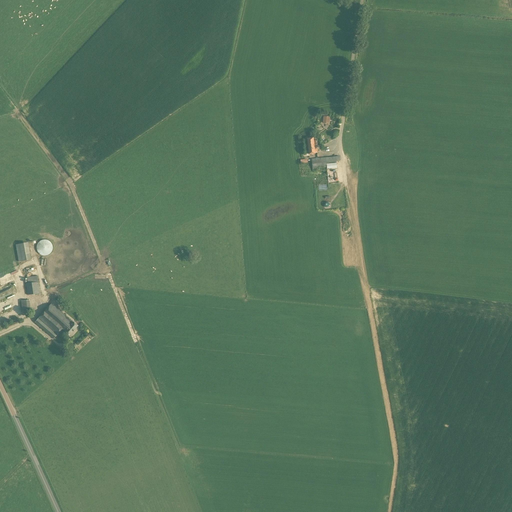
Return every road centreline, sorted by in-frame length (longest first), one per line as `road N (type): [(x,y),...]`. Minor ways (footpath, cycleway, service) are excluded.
road 1 (tertiary): [(59,511),(0,388)]
road 2 (unclassified): [(339,133),(361,0)]
